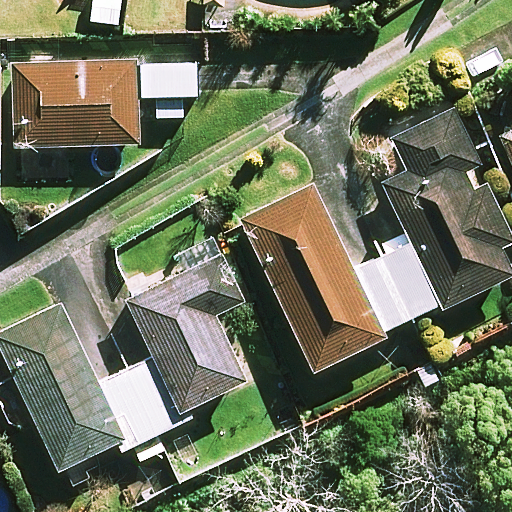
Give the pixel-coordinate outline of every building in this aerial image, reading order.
[(127,0),(89,0),(87,30),(126,32),(127,0)] [(140,146),(140,110),(157,109),(157,121),(187,120),(187,97),(197,97),(197,61),(16,65),(18,149),(140,146)] [(381,257),(412,325),(511,277),(511,269),(501,247),(510,243),(448,112),(393,138),(409,172),(383,184),(411,243),(381,257)] [(511,134),(503,138),(511,159),(511,134)] [(412,325),(381,257),(352,271),(313,188),(243,221),(314,371),(412,325)] [(132,449),(139,462),(167,448),(160,435),(192,419),(188,411),(247,383),(215,317),(243,304),(221,258),(128,303),(154,357),(99,384),(61,306),(0,336),(0,349),(60,473),(113,447),(118,456),(132,449)]
